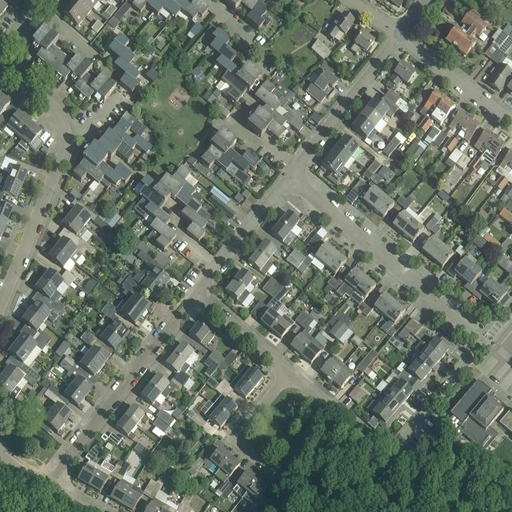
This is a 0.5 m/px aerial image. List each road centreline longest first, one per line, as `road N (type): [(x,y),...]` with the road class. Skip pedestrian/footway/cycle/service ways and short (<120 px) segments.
road 1 (residential): [(394,446),(484,340),(288,177)]
road 2 (residential): [(46,483),(194,294)]
road 3 (residential): [(288,371),(328,408),(281,466),(264,467),(237,446),(238,432)]
road 4 (unclassified): [(0,308),(63,155),(64,130)]
road 5 (residential): [(294,169),(399,35)]
road 6 (residential): [(511,124),(399,35)]
road 7 (residential): [(194,294),(288,371)]
